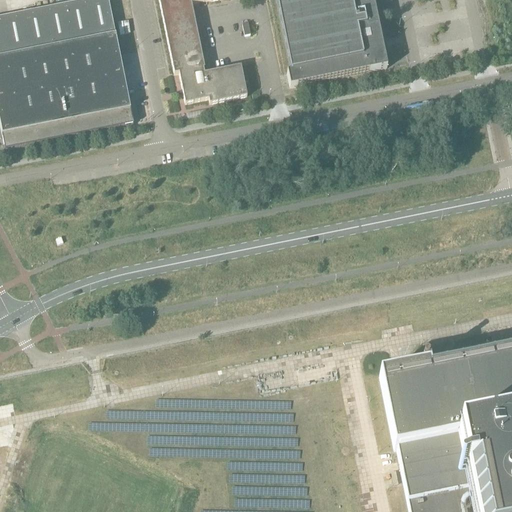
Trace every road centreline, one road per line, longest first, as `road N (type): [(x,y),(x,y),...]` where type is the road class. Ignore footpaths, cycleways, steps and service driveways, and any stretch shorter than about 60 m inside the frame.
road 1 (unclassified): [(11,320),(39,362),(511,266)]
road 2 (tertiary): [(11,320),(85,285),(146,269),(510,195)]
road 3 (unclassified): [(0,182),(166,148)]
road 4 (unclassified): [(166,148),(138,0)]
road 5 (unclassified): [(283,125),(422,96)]
road 6 (unclassified): [(283,125),(258,0)]
